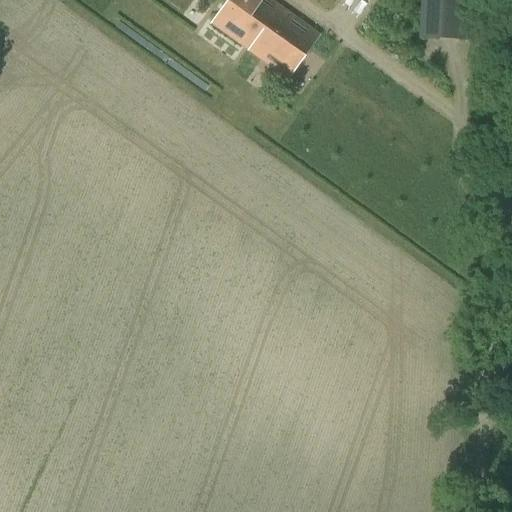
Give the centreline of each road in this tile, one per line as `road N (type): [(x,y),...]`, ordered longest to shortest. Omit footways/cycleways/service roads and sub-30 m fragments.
road 1 (unclassified): [(477,511),(499,147)]
road 2 (track): [(499,147),(507,0)]
